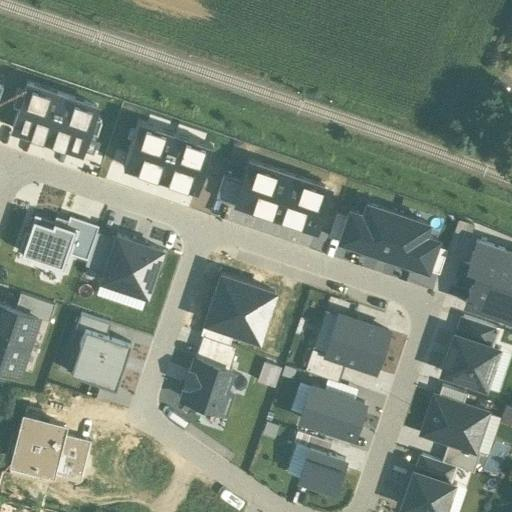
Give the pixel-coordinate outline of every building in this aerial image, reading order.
[(98,104),(26,79),(10,128),(81,152),(98,104)] [(123,165),(197,189),(212,143),(139,119),(123,165)] [(282,216),(316,227),(326,197),(321,195),(325,184),(254,160),(250,171),(246,169),(243,180),(236,200),(268,211),(268,213),(282,218),(282,216)] [(236,200),(243,180),(223,173),(215,195),(235,202),(236,200)] [(340,238),(428,267),(436,243),(438,237),(425,232),(428,222),(367,201),(363,212),(350,208),(348,213),(340,238)] [(328,234),(340,238),(348,213),(336,210),(328,234)] [(61,221),(35,212),(29,230),(25,228),(18,249),(45,258),(43,264),(64,271),(71,252),(79,227),(66,223),(61,221)] [(71,252),(87,257),(95,231),(98,223),(69,214),(66,223),(79,227),(71,252)] [(114,237),(95,231),(87,257),(84,263),(103,269),(114,237)] [(115,233),(114,237),(103,269),(100,278),(145,294),(161,249),(115,233)] [(472,276),(464,302),(508,317),(511,306),(511,249),(476,237),(468,261),(464,260),(460,272),(472,276)] [(436,243),(428,267),(438,271),(446,247),(436,243)] [(222,271),(205,320),(233,330),(259,339),(276,290),(222,271)] [(20,290),(15,307),(38,314),(50,318),(55,302),(20,290)] [(15,307),(0,301),(0,331),(29,341),(38,314),(15,307)] [(82,311),(77,325),(86,328),(86,327),(105,333),(109,320),(82,311)] [(325,351),(346,358),(375,368),(388,329),(338,312),(325,351)] [(462,313),(456,330),(492,343),(498,325),(462,313)] [(204,333),(229,342),(233,330),(205,320),(201,332),(204,333)] [(72,368),(113,382),(127,341),(105,333),(86,327),(86,328),(72,368)] [(456,330),(453,330),(440,369),(485,384),(485,382),(498,345),(492,343),(456,330)] [(29,341),(0,331),(0,361),(20,368),(29,341)] [(204,333),(196,356),(229,367),(237,344),(229,342),(204,333)] [(304,367),(339,379),(346,358),(325,351),(311,346),(304,367)] [(182,395),(224,409),(230,391),(225,389),(232,368),(229,367),(196,356),(191,369),(188,368),(184,382),(186,383),(182,395)] [(441,382),(438,393),(463,401),(466,391),(441,382)] [(364,400),(310,383),(306,397),(359,415),(364,400)] [(474,446),(487,410),(463,401),(438,393),(434,391),(421,429),(448,439),(473,448),(474,446)] [(359,415),(306,397),(300,415),(353,432),(359,415)] [(511,406),(505,404),(499,418),(511,423),(511,406)] [(63,422),(24,413),(17,443),(13,442),(10,453),(14,454),(13,459),(51,469),(61,430),(63,422)] [(307,444),(327,451),(331,439),(297,427),(293,439),(307,444)] [(82,472),(90,438),(61,430),(51,469),(69,473),(70,470),(82,472)] [(448,439),(441,458),(455,463),(473,469),(480,449),(474,446),(473,448),(448,439)] [(296,475),(334,488),(345,457),(327,451),(307,444),(296,475)] [(421,451),(415,468),(449,480),(455,463),(441,458),(421,451)] [(426,511),(441,511),(453,481),(449,480),(415,468),(413,468),(401,503),(426,511)]
